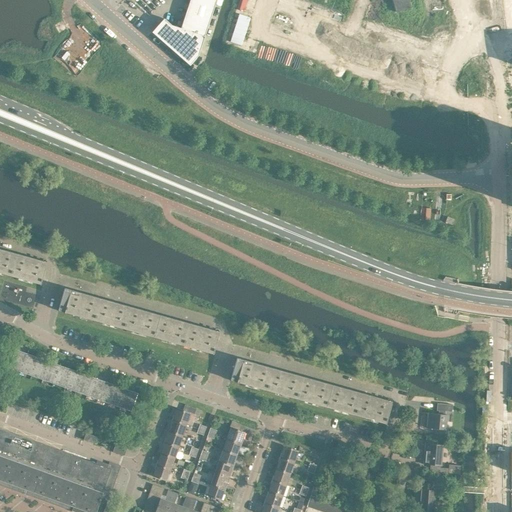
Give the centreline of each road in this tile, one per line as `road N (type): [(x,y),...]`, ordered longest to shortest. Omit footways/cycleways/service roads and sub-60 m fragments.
road 1 (secondary): [(458,291),(401,277),(0,111)]
road 2 (tertiary): [(498,178),(389,177),(251,126),(178,78),(91,0)]
road 3 (residential): [(272,419),(384,451),(397,398),(234,350)]
road 4 (tertiary): [(494,511),(498,178)]
road 5 (residential): [(166,382),(53,341),(1,312)]
road 6 (unclassified): [(498,178),(494,0)]
road 7 (residential): [(137,465),(0,416)]
